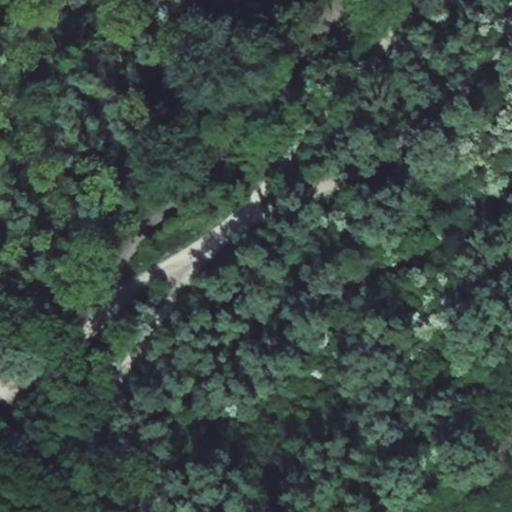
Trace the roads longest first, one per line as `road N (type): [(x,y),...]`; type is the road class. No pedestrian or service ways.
road 1 (unknown): [(511,191),(471,245),(303,287),(197,425),(199,511)]
road 2 (unknown): [(130,290),(129,257),(292,97),(348,0)]
